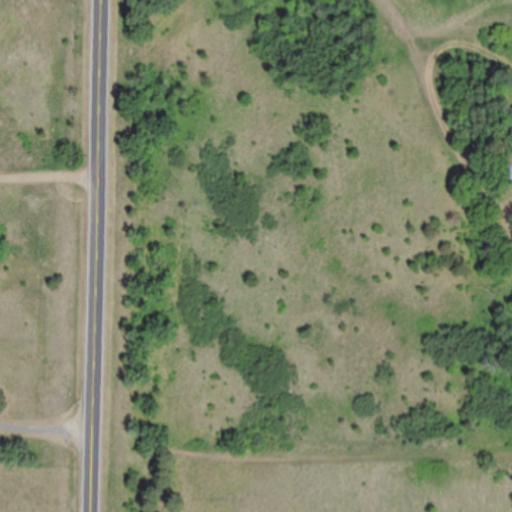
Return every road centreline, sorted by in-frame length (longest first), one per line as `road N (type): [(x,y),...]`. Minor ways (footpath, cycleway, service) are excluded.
road 1 (tertiary): [(89,511),(98,0)]
road 2 (residential): [(322,0),(403,27),(497,18)]
